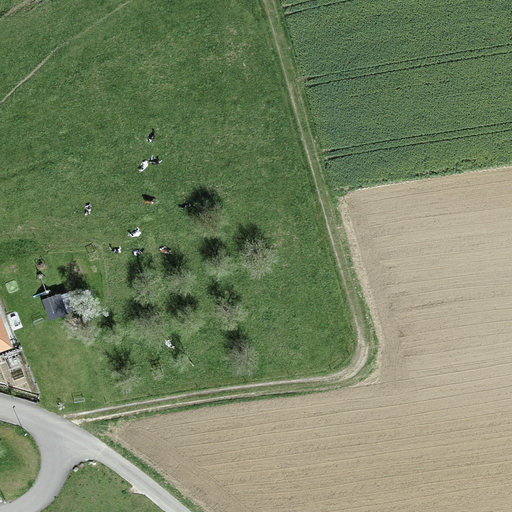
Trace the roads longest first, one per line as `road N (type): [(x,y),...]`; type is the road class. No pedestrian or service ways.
road 1 (track): [(48,423),(340,376),(361,354),(359,311),(267,0)]
road 2 (unclassified): [(64,435),(101,452),(176,511)]
